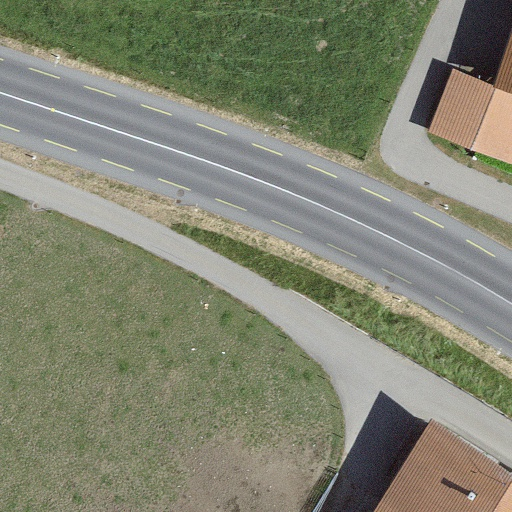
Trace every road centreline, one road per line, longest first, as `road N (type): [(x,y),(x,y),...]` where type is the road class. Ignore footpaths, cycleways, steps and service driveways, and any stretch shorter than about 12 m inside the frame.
road 1 (secondary): [(511,332),(336,237),(0,114)]
road 2 (track): [(456,0),(412,118),(411,151),(511,202)]
